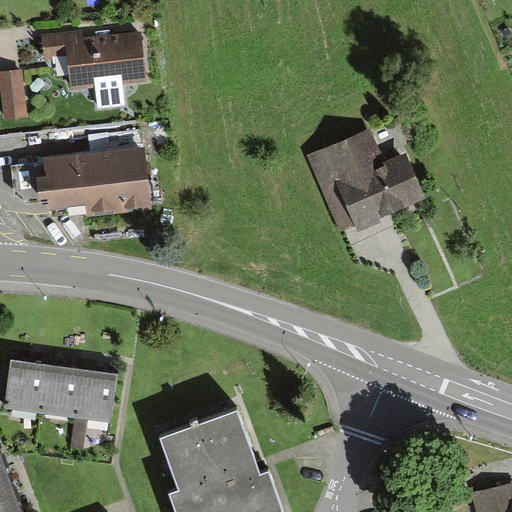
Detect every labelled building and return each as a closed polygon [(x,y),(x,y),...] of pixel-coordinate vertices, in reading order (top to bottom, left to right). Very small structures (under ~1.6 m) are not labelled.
[(137,77),(134,22),(44,27),(46,55),(67,54),(69,81),(137,77)] [(32,69),(5,70),(7,119),(33,118),(32,69)] [(373,105),(297,141),(334,221),(411,185),(373,105)] [(153,142),(48,148),(51,194),(82,192),(83,206),(156,202),(153,142)] [(38,413),(44,365),(9,360),(2,408),(38,413)] [(82,370),(44,365),(38,413),(76,418),(82,370)] [(114,374),(82,370),(76,418),(108,422),(114,374)] [(236,406),(155,435),(175,489),(166,492),(173,511),(279,511),(282,511),(267,470),(260,472),(236,406)] [(0,483),(9,480),(0,457),(0,483)] [(20,511),(9,480),(0,483),(0,511),(20,511)] [(511,511),(511,481),(474,490),(478,511),(511,511)]
